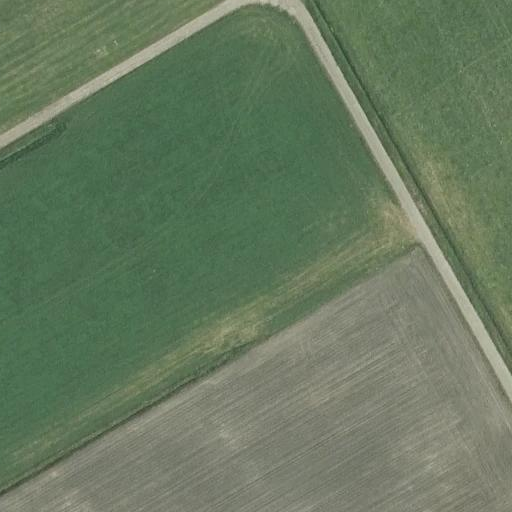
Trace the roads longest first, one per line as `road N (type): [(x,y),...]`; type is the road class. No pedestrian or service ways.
road 1 (track): [(511,383),(291,0)]
road 2 (track): [(238,0),(0,135)]
